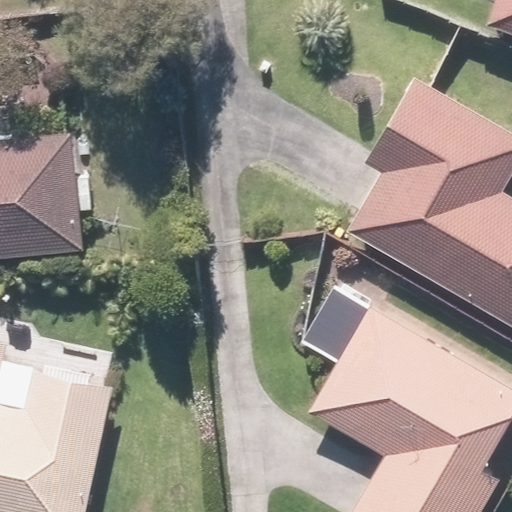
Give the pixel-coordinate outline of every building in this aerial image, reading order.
[(511,0),(493,0),(484,27),(511,37),(511,0)] [(378,174),(344,232),(511,329),(511,201),(498,193),(511,169),(511,137),(410,79),(360,164),(378,174)] [(0,259),(79,251),(67,135),(0,142),(0,259)] [(511,411),(511,391),(334,290),(302,345),(334,363),(306,412),(383,456),(350,511),(477,511),(495,482),(477,472),(511,411)] [(0,511),(82,511),(109,389),(85,385),(92,356),(46,347),(41,374),(30,372),(31,369),(0,362),(0,361),(3,346),(0,344),(0,511)]
